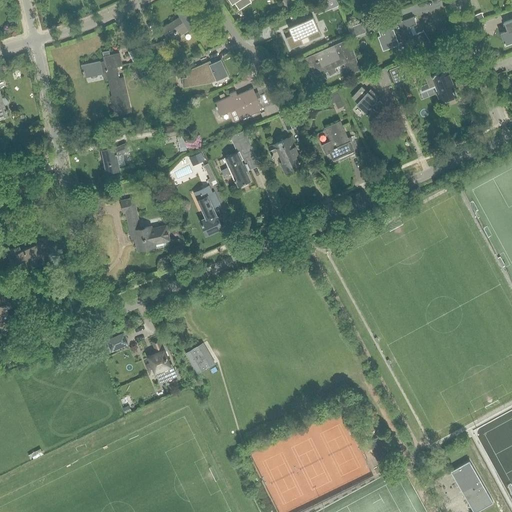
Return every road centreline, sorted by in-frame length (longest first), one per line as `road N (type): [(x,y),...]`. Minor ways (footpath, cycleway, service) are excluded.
road 1 (unclassified): [(97,322),(511,136)]
road 2 (residential): [(97,322),(35,41)]
